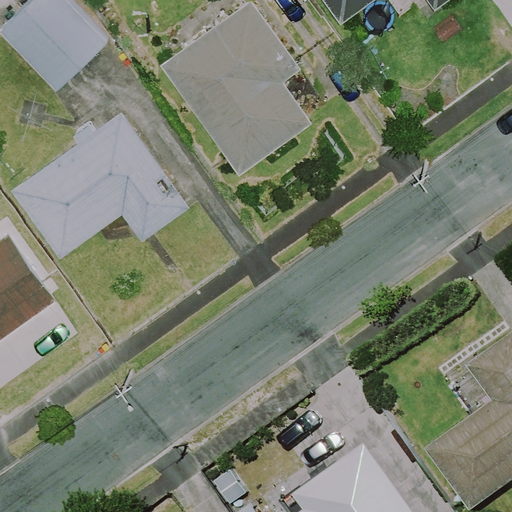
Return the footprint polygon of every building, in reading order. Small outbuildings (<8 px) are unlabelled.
[(119,33),(86,0),(33,0),(9,23),(67,83),(119,33)] [(312,60),(267,0),(249,0),(171,58),(251,167),(325,113),(295,73),(312,60)] [(340,0),(351,16),(373,0),(444,0),(445,2),(447,0),(340,0)] [(200,198),(131,103),(23,182),(73,250),(133,206),(153,232),(200,198)] [(0,340),(69,291),(20,223),(0,237),(0,340)] [(436,441),(480,501),(511,477),(511,331),(477,357),(503,392),(436,441)] [(429,511),(375,436),(304,487),(314,501),(299,511),(429,511)]
